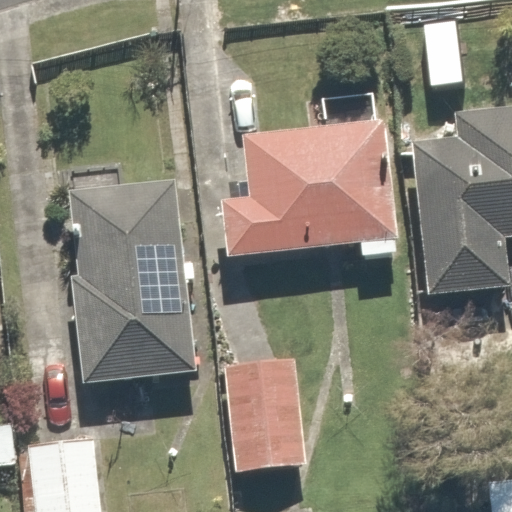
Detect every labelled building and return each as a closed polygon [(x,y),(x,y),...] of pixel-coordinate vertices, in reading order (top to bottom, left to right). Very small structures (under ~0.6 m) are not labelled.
[(490,74),(426,71),(424,112),(490,112),(490,74)] [(474,199),(407,203),(415,332),(504,326),(501,273),(510,273),(511,290),(511,134),(470,137),(474,199)] [(215,235),(219,282),(375,269),(364,143),(234,154),(241,233),(215,235)] [(190,410),(171,198),(53,208),(62,312),(50,312),(60,422),(190,410)] [(291,401),(220,405),(225,501),(296,497),(291,401)] [(87,511),(85,455),(16,458),(18,511),(87,511)]
